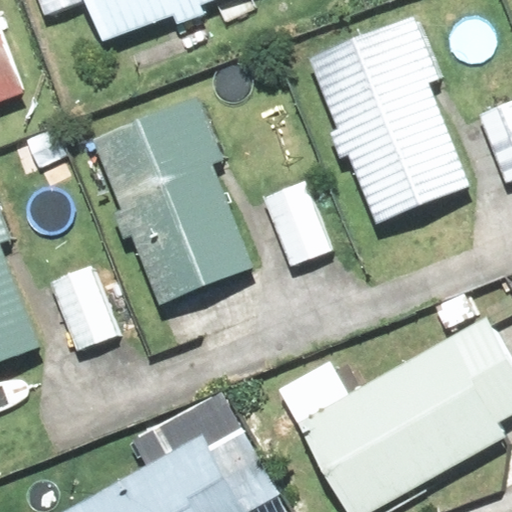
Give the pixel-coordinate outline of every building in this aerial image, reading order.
[(100,0),(114,38),(226,0),(100,0)] [(0,3),(0,102),(30,93),(0,3)] [(427,9),(319,52),(385,217),(483,178),(443,80),(454,75),(427,9)] [(204,96),(101,136),(165,302),(261,266),(221,162),(229,159),(204,96)] [(511,102),(488,112),(511,171),(511,102)] [(0,185),(0,363),(50,343),(10,242),(21,238),(0,185)] [(312,186),(272,201),(297,271),(337,256),(312,186)] [(105,269),(58,287),(85,356),(132,338),(105,269)] [(511,415),(511,346),(493,314),(304,420),(356,511),(378,511),(511,437),(511,420),(510,416),(511,415)] [(254,511),(209,432),(66,511),(254,511)]
